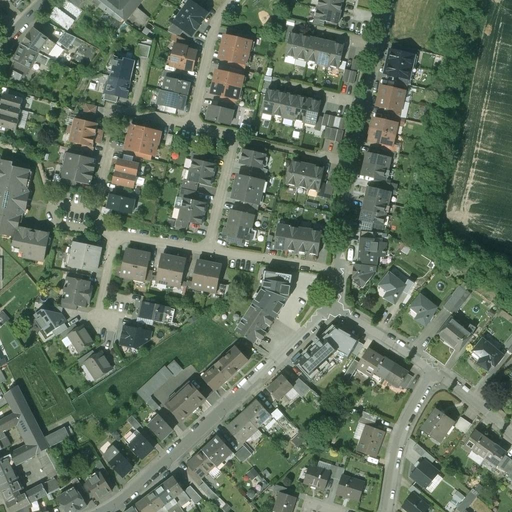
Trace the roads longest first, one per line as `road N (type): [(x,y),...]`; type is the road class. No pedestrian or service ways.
road 1 (residential): [(103,511),(294,345),(328,305)]
road 2 (residential): [(390,511),(403,435),(435,369)]
road 3 (residential): [(340,271),(207,250)]
road 4 (residential): [(229,0),(211,29),(188,125)]
road 5 (residential): [(328,305),(435,369)]
road 6 (residential): [(231,136),(353,159)]
